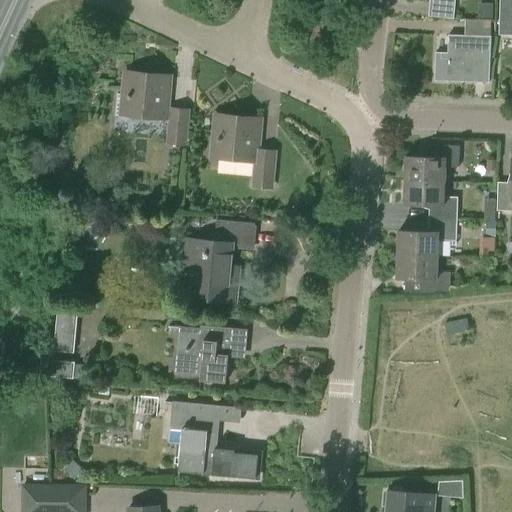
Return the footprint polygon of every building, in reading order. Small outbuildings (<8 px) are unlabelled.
[(433,0),(431,17),(454,19),(455,0),(433,0)] [(511,0),(499,0),(498,35),(511,35),(511,0)] [(495,17),(496,2),(481,2),(481,17),(495,17)] [(448,34),(447,53),(436,53),(434,80),(488,82),(490,36),(448,34)] [(123,96),(117,95),(116,113),(171,118),(169,141),(184,143),(187,112),(167,110),(170,78),(125,74),(123,96)] [(253,185),(272,186),(275,154),(257,152),(260,120),(216,116),(212,156),(256,160),(253,185)] [(406,156),(405,180),(445,182),(446,166),(459,167),(460,147),(433,146),(432,157),(406,156)] [(50,173),(59,188),(71,180),(62,165),(50,173)] [(511,174),(511,184),(498,183),(497,211),(511,211),(511,174)] [(432,206),(431,219),(457,220),(458,198),(444,197),(445,182),(405,180),(404,204),(432,206)] [(400,232),(399,256),(437,258),(438,241),(456,242),(457,220),(431,219),(431,233),(400,232)] [(202,299),(234,302),(237,277),(228,277),(231,248),(254,251),(256,226),(254,225),(254,224),(217,220),(214,242),(188,239),(184,270),(205,272),(202,299)] [(483,236),(483,255),(497,256),(497,236),(483,236)] [(437,258),(399,256),(398,280),(423,281),(423,296),(449,293),(449,271),(437,271),(437,258)] [(54,351),(74,352),(78,305),(58,304),(54,351)] [(200,380),(225,382),(228,354),(216,353),(217,341),(243,344),(244,330),(202,326),(202,330),(180,328),(176,371),(201,373),(200,380)] [(51,377),(84,380),(86,365),(75,364),(75,362),(53,360),(51,377)] [(216,448),(220,407),(174,403),(172,428),(183,429),(179,471),(256,478),(258,455),(235,453),(235,450),(216,448)] [(75,479),(86,470),(77,459),(66,468),(75,479)] [(466,495),(465,478),(440,478),(440,495),(466,495)] [(21,511),(86,511),(87,484),(21,484),(21,511)] [(432,511),(434,494),(390,490),(387,511),(432,511)]
